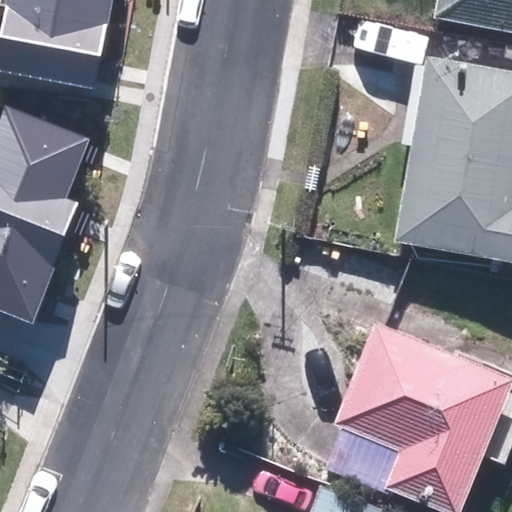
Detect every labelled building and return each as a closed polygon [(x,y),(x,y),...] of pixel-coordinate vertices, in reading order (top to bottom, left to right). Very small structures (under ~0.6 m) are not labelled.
[(6,0),(5,7),(106,25),(110,0),(6,0)] [(511,0),(441,0),(438,20),(511,34),(511,0)] [(106,25),(5,7),(0,36),(0,71),(94,89),(106,25)] [(511,64),(433,52),(402,243),(511,260),(511,64)] [(6,106),(0,121),(0,173),(65,200),(90,139),(6,106)] [(65,200),(0,173),(0,238),(57,260),(78,204),(65,200)] [(57,260),(0,238),(0,309),(33,322),(57,260)] [(464,511),(511,395),(511,375),(382,317),(339,421),(408,449),(392,487),(453,511),(464,511)] [(386,511),(318,484),(306,511),(386,511)]
